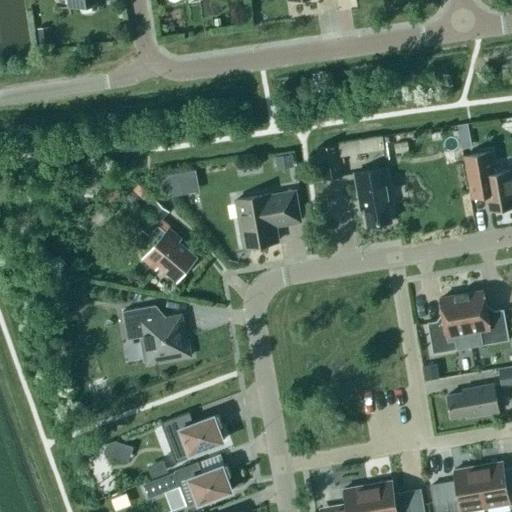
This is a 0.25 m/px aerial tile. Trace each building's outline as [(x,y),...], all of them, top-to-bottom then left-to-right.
[(47,25),(37,27),(39,44),(49,42),(47,25)] [(468,123),(457,125),(460,137),(470,135),(468,123)] [(382,135),(363,138),(363,140),(365,152),(369,151),(384,148),(382,137),(382,135)] [(337,143),(317,146),(323,178),(343,174),(337,143)] [(490,209),(511,205),(511,174),(511,169),(494,172),(491,151),(465,155),(470,187),(485,184),(490,209)] [(291,152),(274,155),(276,169),(293,166),(291,152)] [(389,203),(393,202),(387,167),(355,173),(360,200),(363,199),(368,224),(392,220),(389,203)] [(177,172),(157,176),(157,179),(171,196),(181,194),(177,172)] [(139,184),(133,190),(144,200),(150,194),(139,184)] [(117,189),(106,193),(111,203),(121,199),(117,189)] [(275,222),(284,221),(285,223),(300,220),(295,191),(271,195),(270,193),(237,199),(245,246),(278,240),(275,222)] [(148,234),(168,211),(152,197),(132,220),(148,234)] [(156,267),(159,264),(177,279),(197,256),(178,241),(181,238),(169,227),(166,230),(158,224),(151,232),(159,239),(144,256),(156,267)] [(81,295),(85,285),(70,280),(67,291),(81,295)] [(488,311),(484,290),(462,294),(471,346),(509,339),(504,308),(488,311)] [(440,298),(444,319),(428,322),(433,353),(471,346),(462,294),(440,298)] [(188,339),(186,339),(182,314),(159,318),(156,305),(123,311),(128,338),(145,335),(150,361),(174,356),(175,358),(192,355),(188,339)] [(99,356),(83,360),(87,379),(103,375),(99,356)] [(511,365),(499,368),(502,386),(511,384),(511,365)] [(468,414),(469,416),(499,411),(494,383),(464,389),(464,391),(448,394),(452,416),(468,414)] [(218,426),(223,424),(219,413),(194,423),(189,411),(166,420),(174,442),(185,438),(190,452),(223,440),(218,426)] [(114,441),(109,455),(124,460),(129,446),(114,441)] [(175,472),(153,480),(159,495),(181,487),(183,492),(188,505),(198,501),(199,502),(232,490),(226,475),(231,474),(227,463),(202,473),(198,461),(174,470),(175,472)] [(511,470),(504,471),(502,461),(478,465),(486,507),(511,502),(511,470)] [(453,511),(461,511),(486,507),(478,465),(454,469),(456,479),(430,484),(434,511),(453,511)] [(425,511),(421,489),(394,494),(392,480),(368,484),(373,511),(425,511)] [(343,488),(347,507),(321,511),(373,511),(368,484),(343,488)]
